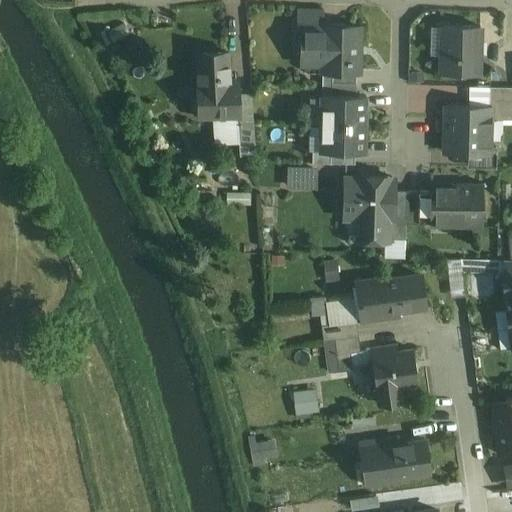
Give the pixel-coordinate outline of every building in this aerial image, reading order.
[(323,9),(297,8),(297,27),(302,27),(302,26),(322,27),(322,25),(323,9)] [(123,23),(97,36),(102,47),(129,34),(123,23)] [(479,25),(442,24),(442,26),(446,26),(445,54),(441,54),(441,72),(478,73),(479,25)] [(358,26),(322,25),(322,27),(322,53),(326,53),(326,69),(322,69),(322,70),(332,71),(356,71),(358,71),(358,26)] [(322,27),(302,26),(302,27),(302,53),(322,53),(322,27)] [(228,51),(196,53),(196,54),(197,91),(203,91),(204,116),(238,115),(236,79),(229,79),(228,51)] [(332,71),(322,70),(321,83),(331,83),(332,71)] [(356,71),(332,71),(331,83),(356,83),(356,71)] [(356,83),(331,83),(331,95),(356,95),(356,83)] [(409,110),(421,110),(421,84),(409,84),(409,110)] [(511,86),(489,86),(488,105),(490,106),(511,106),(511,86)] [(331,95),(321,94),(320,122),(364,123),(365,107),(363,107),(363,97),(365,97),(365,95),(331,95)] [(488,105),(445,104),(444,151),(471,152),(489,152),(490,119),(490,106),(488,105)] [(511,106),(490,106),(490,119),(511,118),(511,106)] [(253,119),(237,120),(239,155),(256,154),(253,119)] [(364,123),(320,122),(320,151),(330,151),(354,151),(364,151),(364,150),(362,150),(362,139),(364,140),(364,123)] [(354,151),(330,151),(330,163),(354,163),(354,151)] [(489,152),(471,152),(471,166),(495,167),(496,152),(489,152)] [(322,186),(323,163),(292,163),(292,186),(322,186)] [(369,177),(345,177),(345,176),(344,176),(343,217),(345,217),(345,213),(360,213),(384,214),(384,218),(385,216),(385,190),(386,177),(369,176),(369,177)] [(459,185),(431,184),(431,182),(430,182),(430,190),(429,223),(429,226),(431,226),(431,223),(480,224),(480,226),(482,226),(482,182),(481,182),(481,186),(459,186),(459,185)] [(405,190),(385,190),(385,216),(404,216),(405,216),(405,190)] [(430,190),(405,190),(405,216),(404,216),(404,222),(429,223),(430,190)] [(384,214),(360,213),(360,236),(355,236),(355,238),(388,239),(388,237),(404,238),(404,222),(404,216),(385,216),(384,218),(384,214)] [(326,279),(342,279),(341,257),(326,258),(326,279)] [(511,258),(507,259),(504,259),(506,272),(502,272),(511,347),(511,346),(511,258)] [(383,276),(356,280),(361,321),(397,316),(396,309),(423,305),(419,274),(383,279),(383,276)] [(323,296),(309,297),(311,315),(325,314),(323,296)] [(355,321),(321,325),(323,339),(334,338),(357,335),(355,321)] [(357,335),(334,338),(338,370),(352,368),(349,351),(359,350),(357,335)] [(396,344),(370,348),(376,387),(378,401),(400,398),(398,384),(417,382),(413,356),(411,348),(396,350),(396,344)] [(321,385),(296,389),(300,412),(325,408),(321,385)] [(511,398),(490,401),(494,427),(511,424),(511,398)] [(511,424),(494,427),(498,453),(511,451),(511,424)] [(279,435),(255,436),(256,459),(280,458),(279,435)] [(398,442),(397,435),(361,440),(364,465),(369,464),(372,480),(366,480),(366,483),(393,479),(393,475),(429,470),(425,438),(398,442)]
